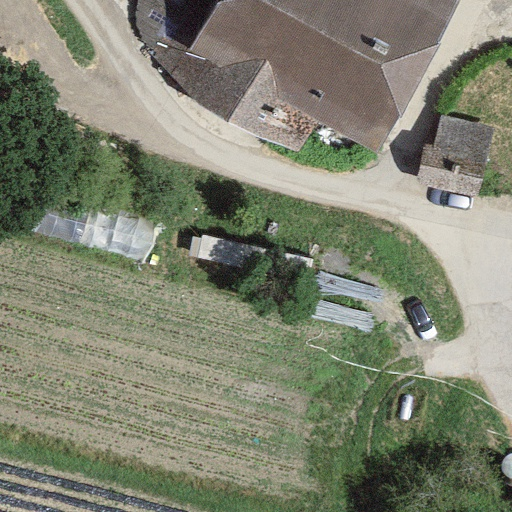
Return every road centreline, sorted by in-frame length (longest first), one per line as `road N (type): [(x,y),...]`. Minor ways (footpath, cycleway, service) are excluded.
road 1 (track): [(97,0),(210,131),(511,209)]
road 2 (track): [(41,0),(64,43),(109,82),(164,78)]
